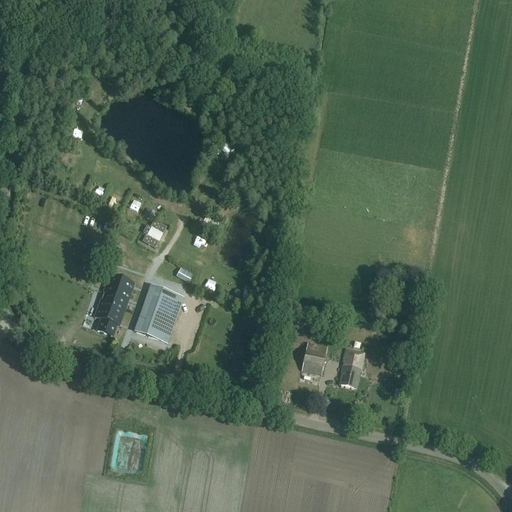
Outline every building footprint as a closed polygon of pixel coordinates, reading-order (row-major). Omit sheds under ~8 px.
[(156,214),(149,209),(144,217),(151,222),(156,214)] [(148,237),(152,229),(164,235),(167,229),(155,222),(151,228),(148,226),(143,234),(146,236),(143,243),(155,250),(159,243),(148,237)] [(118,328),(133,286),(108,277),(103,294),(104,294),(102,301),(100,301),(94,319),(101,321),(97,333),(112,338),(116,327),(118,328)] [(165,344),(181,299),(151,288),(135,334),(165,344)] [(320,377),(326,350),(307,345),(301,373),(320,377)] [(355,390),(364,355),(345,351),(342,364),(343,364),(340,374),(341,375),(338,386),(355,390)] [(306,376),(305,384),(324,385),(325,377),(306,376)]
